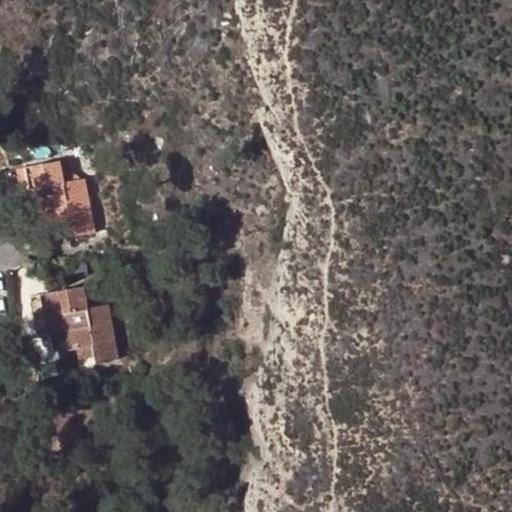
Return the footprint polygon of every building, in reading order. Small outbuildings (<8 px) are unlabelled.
[(84,178),(64,181),(59,161),(14,169),(22,207),(30,205),(34,226),(53,223),(67,220),(70,230),(71,237),(95,232),(84,178)] [(12,209),(22,207),(14,169),(5,170),(12,209)] [(70,230),(67,220),(53,223),(56,233),(70,230)] [(30,297),(38,335),(47,334),(55,332),(59,351),(77,348),(92,345),(93,355),(95,362),(118,358),(107,304),(88,307),(84,288),(40,296),(30,297)] [(93,355),(92,345),(77,348),(79,358),(93,355)]
